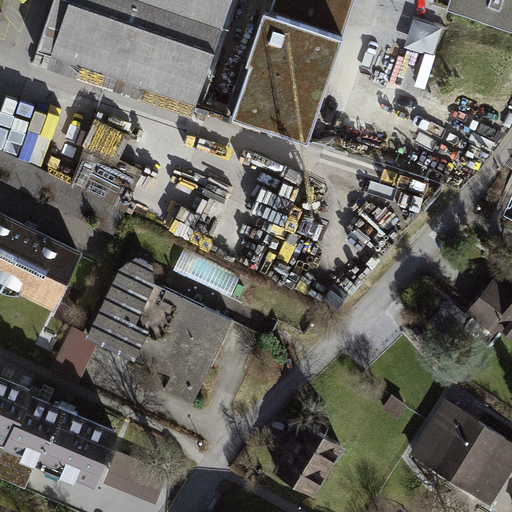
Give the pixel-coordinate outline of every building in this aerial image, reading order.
[(56,0),(39,55),(199,106),(233,0),(56,0)] [(273,0),(271,9),(267,7),(249,61),(252,62),(233,117),(308,143),(356,0),(273,0)] [(511,0),(431,0),(430,5),(511,32),(511,0)] [(5,104),(0,115),(0,148),(59,174),(72,143),(17,119),(21,111),(5,104)] [(99,121),(85,159),(117,171),(131,134),(99,121)] [(83,253),(0,212),(0,285),(54,311),(83,253)] [(193,404),(232,321),(156,284),(155,266),(137,258),(121,269),(89,336),(71,328),(51,370),(79,384),(98,344),(136,362),(137,361),(172,377),(166,391),(193,404)] [(511,293),(509,297),(489,280),(465,308),(511,346),(511,293)] [(0,434),(3,435),(11,415),(16,417),(29,388),(31,384),(0,370),(0,434)] [(116,425),(29,388),(16,417),(11,415),(3,435),(0,441),(92,481),(116,425)] [(511,462),(511,441),(446,400),(414,451),(489,499),(511,462)] [(302,415),(287,440),(329,466),(344,441),(302,415)] [(287,440),(271,465),(313,491),(329,466),(287,440)] [(104,482),(131,493),(140,470),(113,460),(104,482)]
